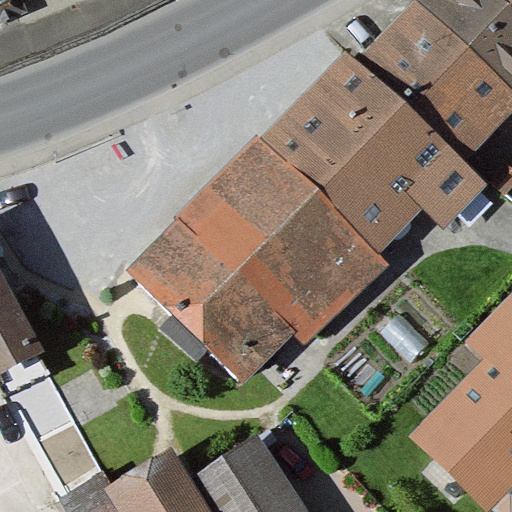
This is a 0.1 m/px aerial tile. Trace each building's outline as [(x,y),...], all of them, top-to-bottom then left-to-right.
[(511,125),(511,25),(483,0),(422,0),(362,67),(474,168),(511,125)] [(511,0),(483,0),(511,25),(511,0)] [(474,168),(362,67),(348,54),(263,135),(379,256),(418,214),(440,235),(489,182),(474,168)] [(379,256),(263,135),(176,219),(117,273),(240,404),(389,266),(379,256)] [(511,294),(465,343),(489,366),(416,442),(488,511),(493,511),(511,492),(511,294)] [(0,372),(32,355),(0,296),(0,372)] [(309,511),(259,437),(196,479),(217,511),(309,511)] [(204,511),(168,453),(103,494),(114,511),(204,511)] [(71,511),(106,511),(89,476),(61,490),(71,511)]
